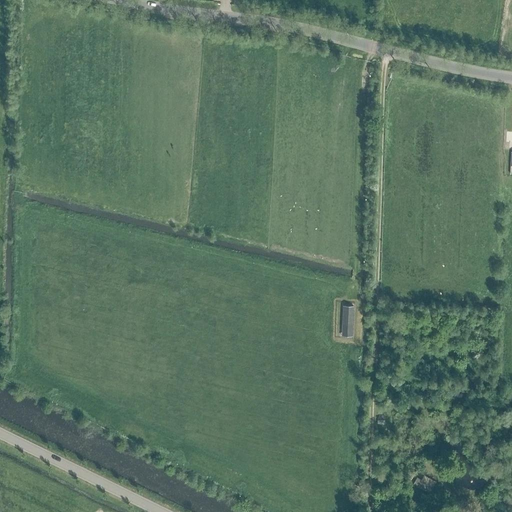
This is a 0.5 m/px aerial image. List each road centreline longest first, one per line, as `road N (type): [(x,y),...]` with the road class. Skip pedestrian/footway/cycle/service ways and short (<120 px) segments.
road 1 (tertiary): [(511,77),(290,27),(114,0)]
road 2 (secondary): [(155,511),(0,435)]
